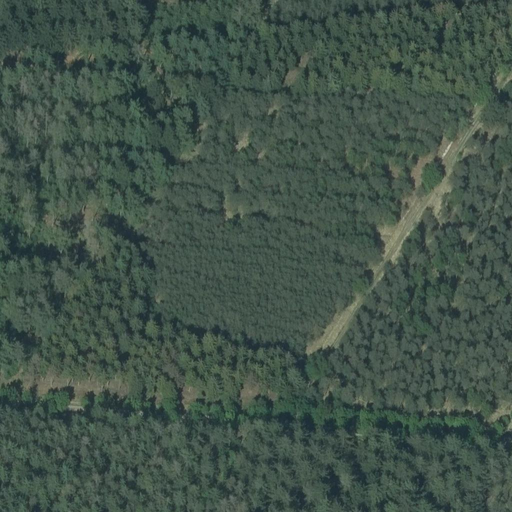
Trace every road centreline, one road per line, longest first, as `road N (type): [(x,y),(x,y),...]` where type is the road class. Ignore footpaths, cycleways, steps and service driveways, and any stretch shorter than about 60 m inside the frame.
road 1 (track): [(223,511),(511,75)]
road 2 (track): [(0,403),(511,438)]
